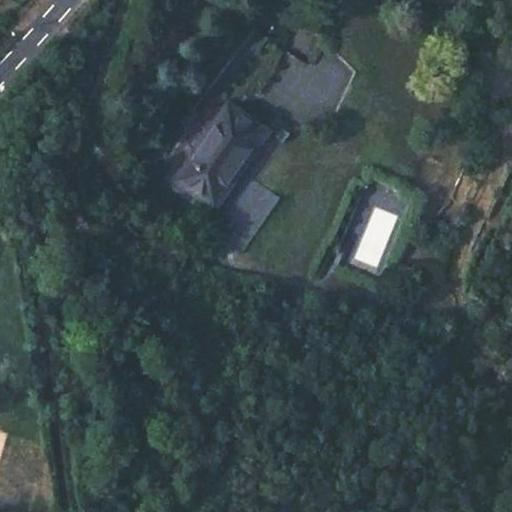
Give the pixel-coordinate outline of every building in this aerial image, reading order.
[(244,111),(193,187),(235,217),(287,141),(244,111)] [(493,217),(507,223),(511,209),(511,172),(493,217)] [(373,176),(366,192),(397,204),(404,188),(373,176)] [(460,194),(471,200),(479,185),(467,179),(460,194)] [(468,287),(479,292),(489,266),(479,261),(468,287)]
